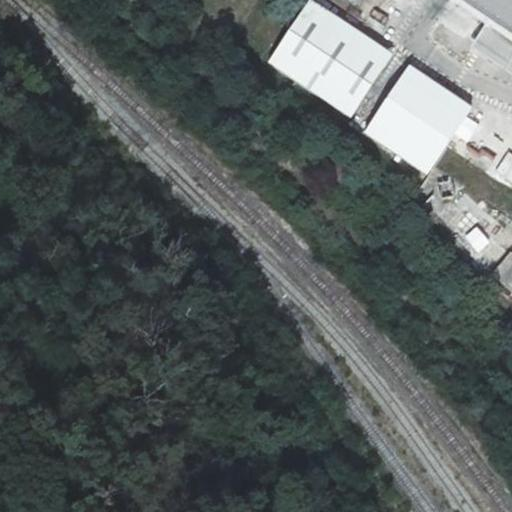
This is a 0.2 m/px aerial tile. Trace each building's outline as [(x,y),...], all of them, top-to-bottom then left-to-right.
[(511,0),(440,0),(511,49),(511,0)] [(393,65),(310,8),(267,69),(350,126),(393,65)] [(466,40),(465,24),(439,26),(440,42),(466,40)] [(413,79),(371,140),(432,183),(475,121),(413,79)] [(511,153),(508,151),(492,174),(511,187),(511,153)] [(476,272),(490,260),(473,240),(459,253),(476,272)] [(511,292),(511,252),(491,274),(511,292)]
